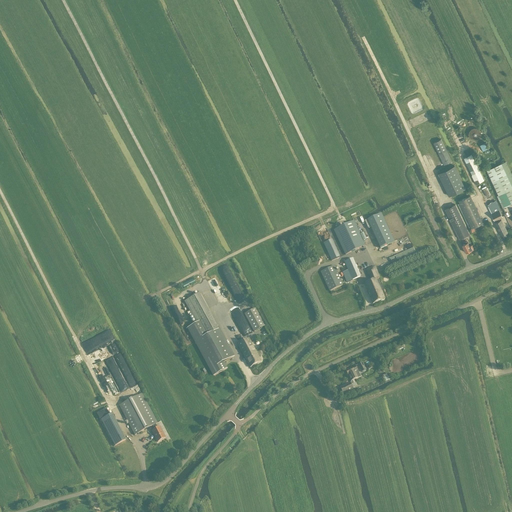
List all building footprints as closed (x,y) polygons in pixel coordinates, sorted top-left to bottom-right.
[(470,133),(470,134),(470,135),(470,136),(471,136),(471,137),(472,137),(472,138),(473,138),(474,138),(475,138),(476,138),(477,138),(478,138),(478,137),(479,137),(479,136),(480,136),(480,135),(480,134),(480,133),(480,132),(480,131),(479,131),(479,130),(478,130),(478,129),(477,129),(476,129),(475,128),(474,129),(473,129),(472,129),(472,130),(471,130),(471,131),(470,131),(470,132),(470,133)] [(441,139),(434,142),(444,165),(447,163),(452,161),(441,139)] [(473,178),(475,181),(484,176),(473,154),(470,155),(471,155),(464,158),(474,177),(473,178)] [(511,174),(506,161),(486,170),(498,195),(497,195),(503,208),(511,203),(511,174)] [(449,196),(465,188),(455,165),(438,173),(449,196)] [(459,201),(472,228),(483,222),(473,200),(470,195),(459,201)] [(488,204),(491,211),(499,208),(495,200),(488,204)] [(460,239),(470,234),(456,204),(445,209),(460,239)] [(499,209),(492,212),(495,220),(503,217),(499,209)] [(380,248),(394,242),(381,214),(368,221),(380,248)] [(495,223),(501,235),(508,232),(501,219),(495,223)] [(334,230),(346,255),(365,246),(354,221),(334,230)] [(332,240),(324,244),(332,261),(340,257),(332,240)] [(472,250),(474,249),(472,245),(470,246),(468,242),(467,241),(465,242),(465,243),(462,244),(466,253),(472,250)] [(348,270),(343,273),(347,283),(352,280),(360,277),(352,259),(344,262),(348,270)] [(334,266),(321,272),(330,291),(343,285),(339,276),(340,276),(339,274),(338,274),(334,266)] [(365,284),(373,304),(385,299),(381,290),(381,291),(376,280),(380,278),(375,267),(367,270),(371,281),(365,284)] [(215,329),(209,318),(211,317),(199,295),(185,302),(197,324),(188,329),(214,377),(226,370),(223,363),(233,357),(217,328),(215,329)] [(256,309),(249,312),(245,315),(254,332),(265,327),(256,309)] [(95,348),(116,388),(134,379),(113,339),(95,348)] [(250,368),(261,362),(249,339),(238,345),(250,368)] [(362,372),(366,370),(363,363),(358,365),(362,372)] [(353,381),(360,377),(357,372),(358,372),(355,366),(346,371),(352,383),(341,388),(344,394),(353,390),(351,385),(354,383),(353,381)] [(383,378),(379,379),(381,382),(384,381),(385,382),(391,379),(391,378),(389,373),(382,376),(383,378)] [(157,442),(165,438),(159,428),(158,429),(156,424),(157,424),(142,394),(119,406),(134,435),(152,426),(154,430),(152,432),(154,436),(155,435),(156,438),(155,438),(157,442)] [(112,414),(101,420),(103,424),(114,418),(112,414)] [(121,431),(110,436),(115,446),(125,440),(121,431)]
